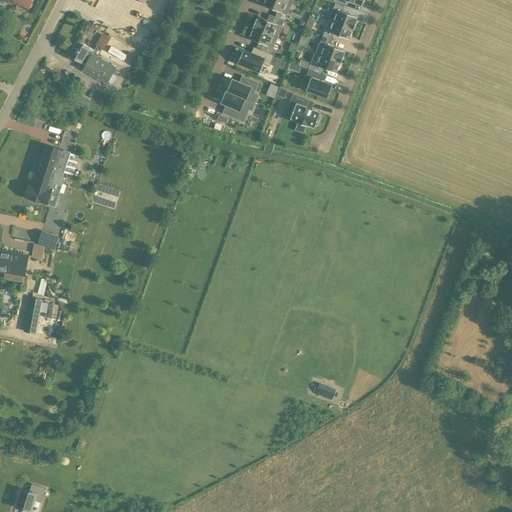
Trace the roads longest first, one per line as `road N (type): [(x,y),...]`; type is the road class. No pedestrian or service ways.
road 1 (motorway): [(511,382),(303,511)]
road 2 (motorway): [(361,511),(511,417)]
road 3 (residential): [(326,149),(380,0)]
road 4 (residential): [(0,123),(64,0)]
